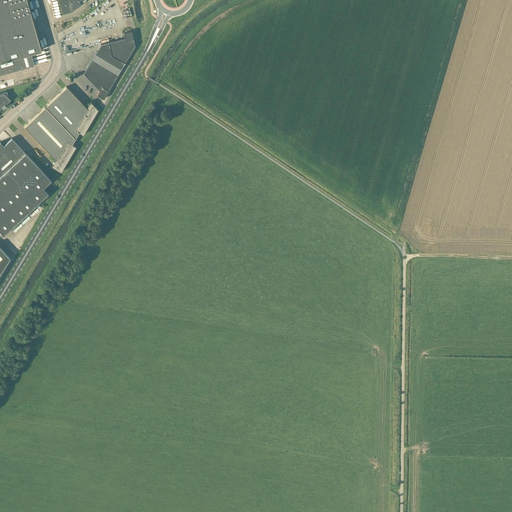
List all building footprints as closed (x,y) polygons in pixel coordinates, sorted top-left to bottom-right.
[(0,0),(0,74),(33,65),(30,53),(40,50),(26,0),(0,0)] [(57,0),(62,14),(72,11),(85,0),(57,0)] [(99,91),(96,95),(103,99),(108,90),(134,46),(133,41),(131,31),(123,33),(124,38),(102,44),(100,44),(83,73),(99,91)] [(87,109),(66,87),(24,127),(56,161),(52,167),(61,172),(76,147),(71,144),(79,132),(83,135),(98,110),(90,102),(87,109)] [(6,92),(0,93),(0,109),(10,100),(9,98),(7,95),(6,92)] [(43,188),(51,180),(11,138),(3,145),(0,142),(0,231),(3,235),(48,193),(43,188)] [(0,272),(9,258),(0,247),(0,272)]
